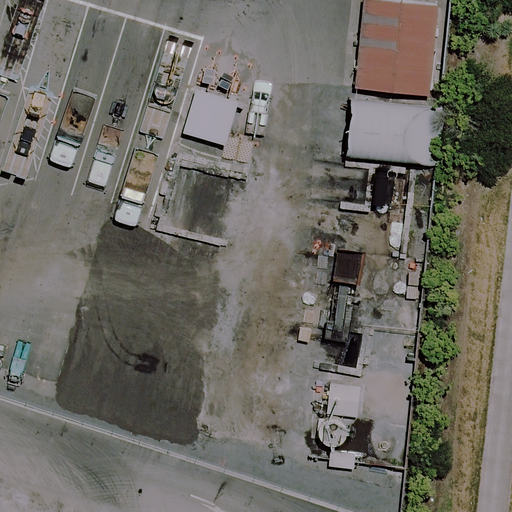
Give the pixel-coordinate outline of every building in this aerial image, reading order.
[(46,0),(0,0),(0,36),(31,47),(46,0)] [(446,2),(420,0),(369,0),(363,86),(439,92),(446,2)] [(240,100),(199,89),(187,132),(228,143),(240,100)] [(443,101),(358,94),(353,152),(438,159),(443,101)] [(37,321),(1,293),(0,294),(0,352),(8,359),(37,321)] [(175,463),(115,446),(104,486),(164,502),(175,463)]
